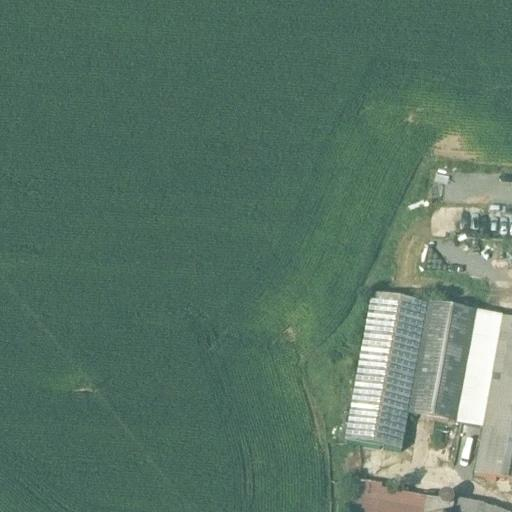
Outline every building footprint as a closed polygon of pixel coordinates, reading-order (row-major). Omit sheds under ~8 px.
[(427,309),(372,299),(345,445),(400,455),(407,418),(427,309)] [(475,317),(427,309),(407,418),(455,427),(475,317)] [(511,323),(503,322),(492,381),(474,480),(511,486),(511,323)] [(382,489),(357,484),(351,511),(424,511),(427,502),(381,493),(382,489)] [(454,506),(454,505),(454,503),(453,502),(452,499),(449,498),(446,497),(443,498),(441,499),(439,502),(439,504),(439,505),(439,507),(439,508),(441,510),(443,511),(444,511),(447,511),(448,511),(449,511),(451,511),(452,510),(453,509),(453,507),(454,506)] [(492,511),(481,508),(454,503),(454,505),(454,506),(453,507),(453,509),(452,510),(451,511),(449,511),(448,511),(447,511),(444,511),(443,511),(441,510),(439,508),(439,507),(439,505),(439,504),(427,502),(424,511),(492,511)]
